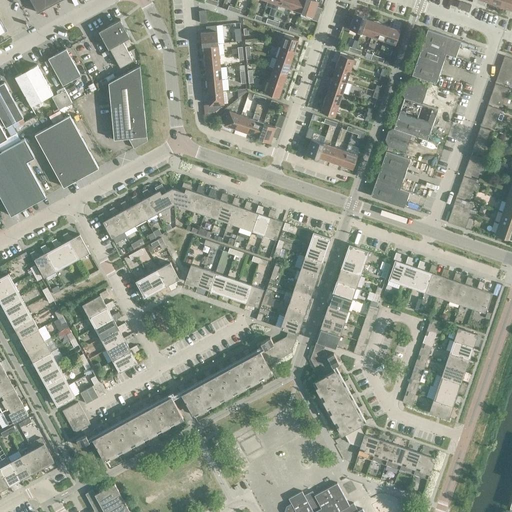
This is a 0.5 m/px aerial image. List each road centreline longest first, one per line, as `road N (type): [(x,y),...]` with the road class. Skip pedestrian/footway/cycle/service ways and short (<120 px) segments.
road 1 (residential): [(187,0),(199,127),(280,155)]
road 2 (residential): [(431,232),(498,35)]
road 3 (residential): [(161,367),(72,203)]
road 4 (unclassified): [(431,232),(273,177)]
road 5 (residential): [(280,155),(331,0)]
road 6 (unclassified): [(178,145),(161,32),(142,0)]
road 7 (residential): [(389,413),(366,369),(386,310),(419,322)]
road 8 (residential): [(464,438),(511,300)]
road 9 (unclassified): [(0,58),(110,0)]
road 10 (residential): [(72,203),(178,145)]
